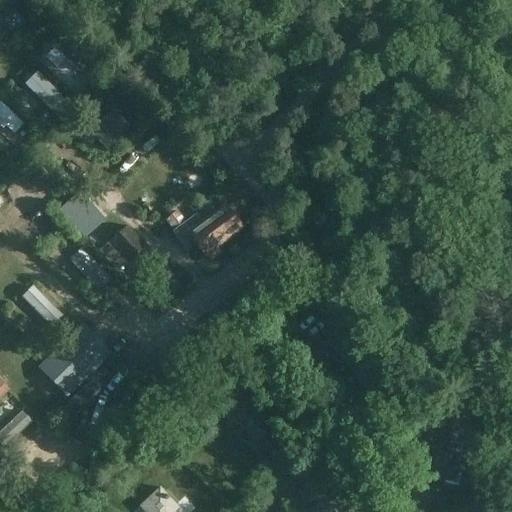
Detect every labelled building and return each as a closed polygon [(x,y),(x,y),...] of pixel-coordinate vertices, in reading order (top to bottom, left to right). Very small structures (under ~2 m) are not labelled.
[(0,10),(0,27),(14,40),(22,31),(0,10)] [(91,92),(85,87),(79,92),(85,98),(91,92)] [(112,110),(83,138),(92,146),(96,140),(106,150),(130,127),(112,110)] [(48,115),(40,124),(47,131),(55,121),(48,115)] [(0,117),(0,142),(11,155),(24,143),(0,117)] [(54,130),(47,136),(56,144),(62,137),(54,130)] [(80,191),(59,209),(85,237),(105,220),(80,191)] [(26,193),(9,209),(27,228),(44,212),(26,193)] [(185,223),(172,232),(187,251),(196,244),(205,256),(206,255),(216,247),(242,229),(225,206),(202,223),(196,215),(185,223)] [(177,212),(164,221),(172,232),(185,223),(177,212)] [(108,242),(98,251),(118,272),(146,246),(127,226),(109,243),(108,242)] [(69,255),(100,291),(110,283),(79,246),(69,255)] [(152,283),(138,293),(151,312),(166,301),(155,286),(172,275),(164,263),(146,275),(152,283)] [(82,323),(38,366),(69,397),(112,355),(82,323)] [(61,410),(70,420),(106,385),(96,375),(61,410)] [(387,389),(382,399),(390,403),(395,393),(387,389)] [(241,399),(226,414),(256,443),(270,427),(241,399)] [(0,446),(3,450),(32,422),(22,411),(0,431),(0,446)] [(426,437),(421,462),(438,466),(435,479),(446,481),(446,483),(459,486),(462,472),(459,471),(461,461),(449,458),(454,430),(430,425),(427,437),(426,437)] [(74,442),(38,478),(47,487),(84,452),(74,442)] [(174,511),(179,508),(160,487),(138,507),(142,511),(174,511)] [(348,511),(331,493),(310,511),(348,511)]
